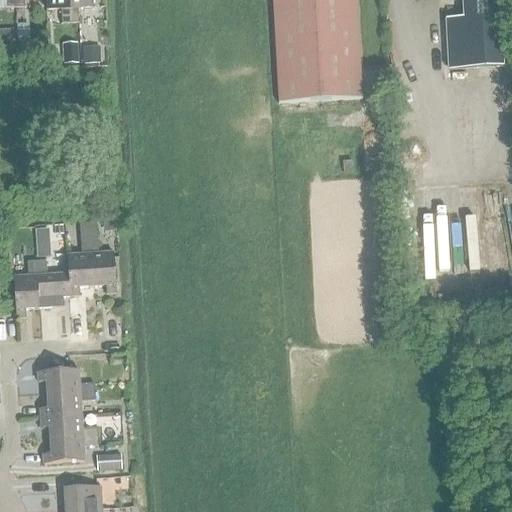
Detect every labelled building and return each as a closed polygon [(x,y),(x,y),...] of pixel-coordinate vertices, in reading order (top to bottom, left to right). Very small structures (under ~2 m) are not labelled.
[(15,9),(14,0),(4,0),(5,10),(15,9)] [(14,0),(15,9),(24,9),(23,0),(14,0)] [(44,0),(46,11),(60,11),(61,26),(70,25),(68,0),(44,0)] [(68,0),(70,25),(78,25),(78,10),(92,9),(91,0),(68,0)] [(362,101),(356,0),(271,0),(278,105),(362,101)] [(463,0),(464,20),(447,21),(449,70),(501,68),(497,0),(463,0)] [(27,25),(16,25),(17,39),(28,38),(27,25)] [(62,44),(62,65),(78,65),(77,44),(62,44)] [(83,65),(100,65),(99,48),(83,49),(83,65)] [(102,233),(116,233),(116,218),(101,219),(102,233)] [(63,228),(54,227),(54,236),(63,236),(63,228)] [(49,241),(35,242),(36,259),(50,259),(49,241)] [(68,276),(69,298),(79,298),(79,290),(92,289),(89,241),(80,242),(81,257),(66,257),(68,276)] [(89,241),(92,289),(105,288),(106,296),(116,295),(113,255),(98,256),(97,241),(89,241)] [(36,263),(39,311),(63,309),(63,299),(69,298),(68,276),(46,277),(45,262),(36,263)] [(39,311),(36,263),(27,263),(28,278),(13,279),(15,320),(25,319),(25,311),(39,311)] [(47,397),(94,394),(94,385),(79,386),(78,371),(37,374),(38,384),(46,384),(47,397)] [(94,394),(47,397),(47,410),(39,411),(40,420),(81,418),(80,403),(95,403),(94,394)] [(81,418),(40,420),(41,430),(49,429),(49,443),(97,440),(97,431),(82,432),(81,418)] [(97,440),(49,443),(50,456),(42,456),(43,466),(84,464),(83,449),(98,448),(97,440)] [(95,457),(95,472),(120,471),(119,456),(95,457)] [(64,511),(76,511),(101,510),(100,488),(64,491),(64,511)]
